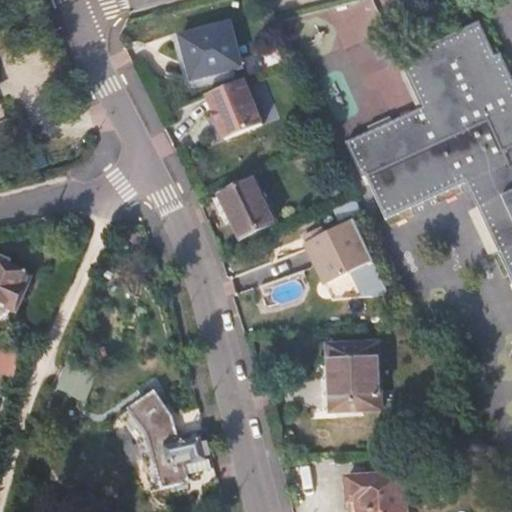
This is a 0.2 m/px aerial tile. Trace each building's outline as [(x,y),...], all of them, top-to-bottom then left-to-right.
[(182,35),(193,80),(244,66),(232,23),(182,35)] [(511,77),(483,25),(405,60),(430,112),(351,146),(391,228),(473,190),(511,274),(511,77)] [(246,78),(208,94),(226,139),(263,123),(246,78)] [(255,177),(214,197),(226,222),(234,220),(243,237),(277,221),(255,177)] [(306,244),(325,284),(352,271),(364,296),(390,294),(354,220),(338,228),(306,244)] [(0,302),(15,309),(30,274),(19,269),(20,266),(7,261),(5,263),(0,261),(0,302)] [(379,343),(328,346),(329,366),(324,366),(326,412),(382,409),(379,343)] [(0,370),(13,378),(20,352),(10,348),(0,368),(0,370)] [(0,426),(9,393),(0,390),(0,426)] [(208,438),(206,430),(178,437),(174,428),(169,420),(171,417),(154,392),(121,414),(139,442),(149,489),(187,482),(183,461),(186,460),(189,463),(213,457),(208,438)] [(511,511),(511,466),(498,465),(497,499),(502,500),(503,511),(511,511)] [(407,511),(406,478),(346,481),(347,511),(407,511)]
